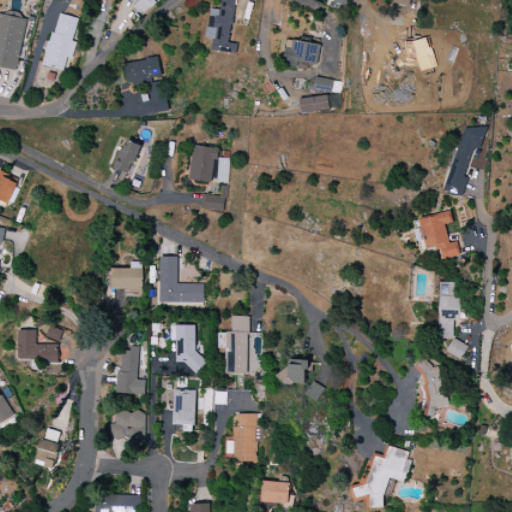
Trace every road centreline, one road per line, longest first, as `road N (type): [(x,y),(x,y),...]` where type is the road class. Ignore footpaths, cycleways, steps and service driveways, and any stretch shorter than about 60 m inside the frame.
road 1 (residential): [(0,150),(291,288),(323,316)]
road 2 (residential): [(0,112),(66,101),(180,0)]
road 3 (residential): [(53,511),(88,467),(88,358)]
